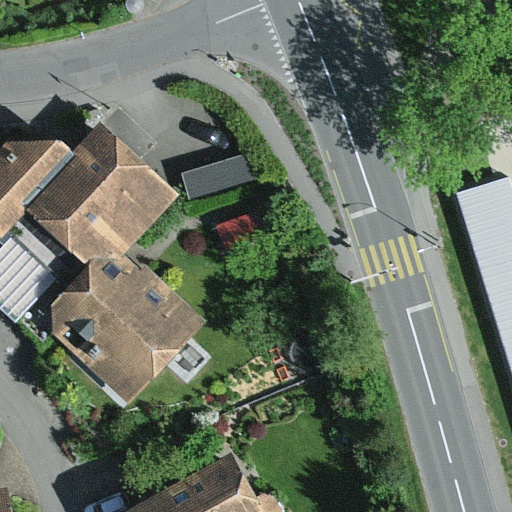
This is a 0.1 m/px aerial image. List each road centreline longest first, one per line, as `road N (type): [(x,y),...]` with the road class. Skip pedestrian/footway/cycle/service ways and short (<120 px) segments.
road 1 (primary): [(462,511),(409,315),(295,0)]
road 2 (residential): [(276,0),(208,29),(60,71),(0,79)]
road 3 (residential): [(0,393),(27,419),(53,466),(60,511)]
